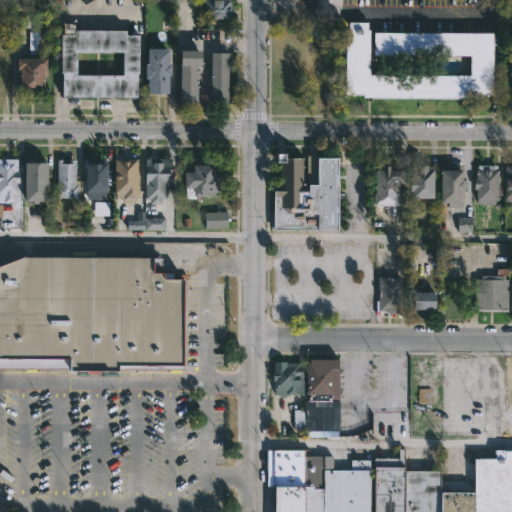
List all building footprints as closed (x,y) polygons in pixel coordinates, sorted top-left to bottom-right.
[(229,0),(229,12),(228,19),(217,19),(217,22),(210,22),(210,19),(203,19),(203,0),(229,0)] [(11,27),(29,26),(28,16),(11,17),(11,27)] [(364,22),(364,30),(367,30),(366,76),(468,76),(468,55),(371,54),(371,33),(494,34),(493,94),(472,94),(472,97),(362,97),(362,94),(343,94),(343,31),(345,31),(345,22),(364,22)] [(73,24),(73,31),(125,32),(125,36),(139,36),(137,99),(58,98),(58,75),(57,75),(59,24),(73,24)] [(29,32),(29,50),(39,50),(38,32),(29,32)] [(163,50),(163,65),(165,65),(165,77),(163,77),(163,95),(141,95),(141,80),(138,80),(138,65),(141,65),(141,50),(163,50)] [(195,65),(195,86),(198,86),(198,98),(194,98),(194,104),(177,104),(178,64),(176,64),(176,50),(198,51),(198,65),(195,65)] [(227,106),(205,106),(206,53),(228,54),(227,106)] [(44,71),(42,71),(42,92),(18,92),(18,71),(16,71),(16,59),(44,59),(44,71)] [(511,97),(502,97),(502,89),(506,89),(506,78),(504,78),(504,68),(511,68),(511,97)] [(313,154),(313,158),(336,159),(335,230),(269,229),(269,212),(272,212),(272,185),(278,185),(278,158),(300,158),(300,185),(303,185),(303,184),(305,184),(305,154),(313,154)] [(160,199),(160,203),(150,203),(150,199),(142,199),(142,158),(169,159),(169,177),(166,177),(166,186),(164,186),(164,199),(160,199)] [(0,160),(13,160),(13,173),(15,173),(15,183),(12,183),(12,203),(0,203),(0,160)] [(60,160),(60,164),(66,164),(66,160),(72,160),(72,186),(75,186),(74,199),(51,198),(51,185),(54,186),(54,160),(60,160)] [(134,181),(134,199),(112,198),(112,194),(110,194),(110,160),(134,160),(134,181)] [(35,200),(35,205),(27,205),(27,203),(18,203),(19,163),(41,164),(39,200),(35,200)] [(511,164),(511,203),(503,203),(503,191),(501,191),(501,165),(511,164)] [(101,180),(101,200),(83,200),(83,194),(79,194),(79,165),(101,165),(101,180)] [(211,176),(217,176),(216,194),(205,194),(205,198),(190,198),(190,189),(181,189),(182,173),(190,173),(191,166),(211,167),(211,176)] [(426,166),(426,170),(431,170),(431,199),(409,199),(409,192),(407,191),(407,180),(409,180),(409,171),(414,171),(414,166),(426,166)] [(460,166),(460,180),(462,180),(462,192),(460,192),(460,207),(446,207),(446,203),(438,203),(438,166),(460,166)] [(493,166),(493,170),(495,170),(495,202),(491,202),(491,205),(481,205),(481,202),(473,202),(473,190),(470,190),(470,179),(473,179),(473,170),(475,170),(475,166),(493,166)] [(388,167),(388,172),(395,172),(395,193),(394,193),(394,195),(395,195),(395,207),(370,207),(370,195),(372,195),(372,171),(380,171),(380,167),(388,167)] [(108,215),(108,202),(93,202),(94,215),(108,215)] [(144,208),(144,218),(165,218),(165,230),(126,229),(126,221),(137,221),(137,208),(144,208)] [(226,227),(203,228),(202,212),(226,211),(226,227)] [(457,218),(458,233),(471,232),(470,217),(457,218)] [(0,263),(20,256),(158,256),(158,272),(171,272),(171,277),(183,277),(183,367),(118,366),(118,369),(64,369),(64,367),(0,366),(0,263)] [(478,309),(471,309),(471,280),(478,280),(478,276),(494,276),(494,269),(506,269),(505,309),(478,309)] [(400,280),(399,313),(393,312),(393,314),(376,313),(377,298),(381,298),(381,291),(377,291),(377,278),(400,278),(400,280)] [(432,310),(411,310),(411,293),(433,293),(432,310)] [(284,361),(284,362),(299,362),(299,366),(300,366),(300,375),(301,375),(301,383),(302,383),(302,394),(285,394),(285,396),(272,395),(273,380),(271,380),(271,360),(284,361)] [(307,361),(307,360),(336,360),(336,368),(338,368),(338,401),(329,401),(329,407),(313,407),(313,401),(304,401),(304,361),(307,361)] [(418,403),(428,403),(428,389),(418,389),(418,403)] [(401,511),(370,511),(371,457),(395,458),(395,448),(401,448),(401,511)] [(301,487),(300,511),(273,511),(273,487),(265,487),(266,450),(302,450),(302,487),(301,487)] [(511,511),(437,511),(438,491),(472,492),(472,458),(493,458),(493,450),(504,450),(504,458),(511,458),(511,511)] [(320,487),(302,487),(303,455),(332,455),(332,469),(320,469),(320,487)] [(301,511),(301,489),(321,489),(321,469),(349,470),(349,460),(369,460),(368,511),(301,511)] [(401,511),(401,469),(436,470),(435,511),(401,511)]
